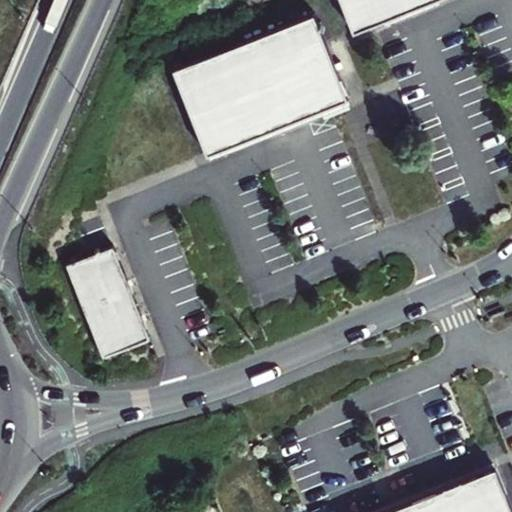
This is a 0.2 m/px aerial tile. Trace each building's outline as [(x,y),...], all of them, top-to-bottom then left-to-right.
[(339,0),(349,24),(406,0),(339,0)] [(406,0),(375,13),(378,18),(422,0),(406,0)] [(345,94),(343,89),(309,5),(168,62),(205,152),(345,94)] [(63,259),(101,352),(148,333),(110,240),(63,259)] [(511,511),(511,504),(494,460),(491,455),(389,496),(351,511),(511,511)]
